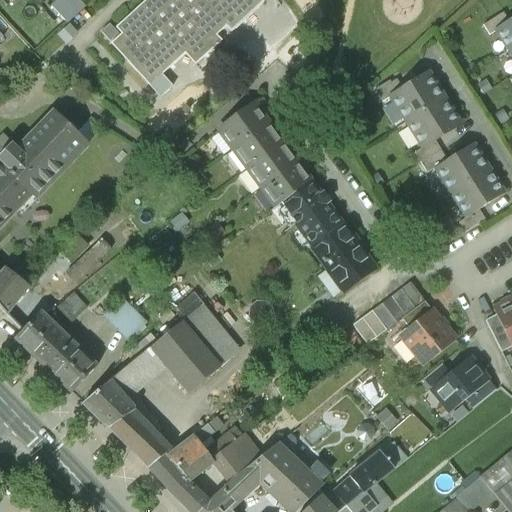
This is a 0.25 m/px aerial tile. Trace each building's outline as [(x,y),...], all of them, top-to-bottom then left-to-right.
[(57,0),(50,6),(68,24),(85,7),(77,0),(57,0)] [(231,33),(263,4),(260,0),(146,0),(116,29),(122,35),(111,45),(148,86),(184,53),(195,65),(220,42),(215,36),(226,27),(231,33)] [(490,35),(497,31),(510,23),(503,13),(483,25),(490,35)] [(497,31),(510,51),(511,49),(511,21),(510,23),(497,31)] [(390,97),(407,124),(446,100),(429,73),(403,90),(390,97)] [(382,102),(390,97),(403,90),(397,80),(376,93),(382,102)] [(491,90),(485,80),(478,85),(484,94),(491,90)] [(462,126),(446,100),(407,124),(423,150),(436,142),(462,126)] [(217,131),(231,150),(268,123),(254,104),(217,131)] [(11,147),(0,158),(0,166),(32,197),(37,201),(88,148),(85,146),(75,136),(53,114),(16,152),(11,147)] [(89,122),(75,136),(85,146),(99,132),(89,122)] [(231,150),(246,170),(282,143),(268,123),(231,150)] [(415,155),(421,164),(442,151),(436,142),(423,150),(415,155)] [(246,170),(260,189),(297,162),(282,143),(246,170)] [(435,169),(450,194),(488,170),(473,145),(448,161),(435,169)] [(448,161),(442,151),(421,164),(427,174),(435,169),(448,161)] [(208,175),(193,158),(186,163),(201,181),(208,175)] [(311,182),(297,162),(260,189),(274,209),(279,205),(311,182)] [(0,229),(32,197),(0,166),(0,229)] [(504,195),(488,170),(450,194),(466,219),(479,211),(504,195)] [(384,183),(378,174),(370,180),(376,189),(384,183)] [(279,205),(311,249),(343,226),(311,182),(279,205)] [(486,221),(479,211),(466,219),(460,223),(466,233),(480,225),(486,221)] [(485,233),(480,225),(466,233),(442,248),(447,256),(485,233)] [(375,271),(343,226),(311,249),(344,294),(375,271)] [(440,254),(436,245),(425,249),(429,258),(440,254)] [(220,262),(215,255),(206,262),(211,269),(220,262)] [(26,286),(4,272),(0,276),(0,310),(5,316),(26,286)] [(353,327),(367,346),(402,319),(424,303),(410,284),(353,327)] [(122,297),(103,317),(130,341),(148,322),(122,297)] [(511,301),(494,310),(497,316),(511,346),(511,301)] [(402,319),(410,330),(432,312),(424,303),(402,319)] [(203,308),(182,325),(219,369),(239,352),(203,308)] [(410,330),(399,339),(423,368),(456,341),(432,312),(410,330)] [(13,342),(43,370),(69,342),(40,314),(13,342)] [(511,346),(497,316),(486,322),(502,353),(511,348),(511,346)] [(186,396),(219,369),(182,325),(150,352),(165,371),(186,396)] [(96,367),(69,342),(43,370),(68,395),(96,367)] [(125,404),(165,371),(150,352),(109,386),(125,404)] [(490,383),(466,356),(427,389),(450,417),(490,383)] [(294,389),(286,377),(273,385),(280,398),(294,389)] [(84,406),(109,432),(135,414),(125,404),(109,386),(84,406)] [(172,454),(135,414),(109,432),(147,472),(172,454)] [(219,457),(237,480),(262,461),(245,436),(219,457)] [(192,439),(172,454),(147,472),(185,511),(202,511),(208,506),(179,478),(206,459),(192,439)] [(225,490),(208,506),(202,511),(233,511),(259,489),(284,511),(299,511),(323,489),(278,447),(262,461),(237,480),(225,490)] [(466,511),(473,511),(493,496),(511,481),(511,452),(456,499),(466,511)] [(379,456),(349,479),(362,495),(375,485),(393,470),(379,456)] [(345,509),(362,495),(349,479),(332,494),(345,509)] [(511,511),(511,481),(493,496),(506,511),(511,511)] [(385,499),(375,485),(362,495),(375,508),(385,499)] [(378,511),(375,508),(362,495),(345,509),(347,511),(378,511)] [(307,511),(330,511),(320,501),(307,511)]
